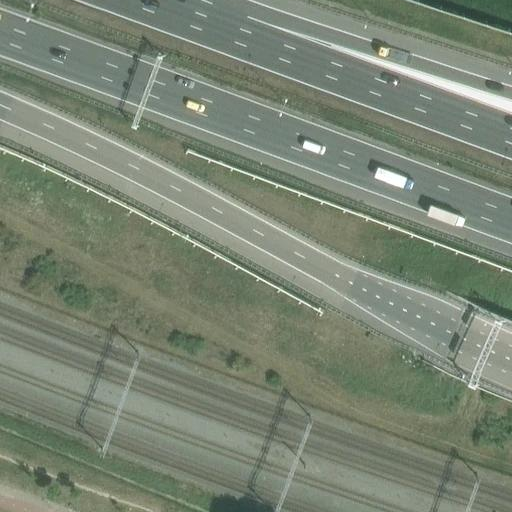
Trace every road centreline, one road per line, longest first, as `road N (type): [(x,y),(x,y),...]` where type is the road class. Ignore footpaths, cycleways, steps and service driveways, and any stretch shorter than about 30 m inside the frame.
road 1 (motorway): [(0,105),(511,359)]
road 2 (motorway): [(0,32),(511,221)]
road 3 (motorway): [(511,137),(241,30)]
road 4 (motorway): [(511,96),(241,30)]
